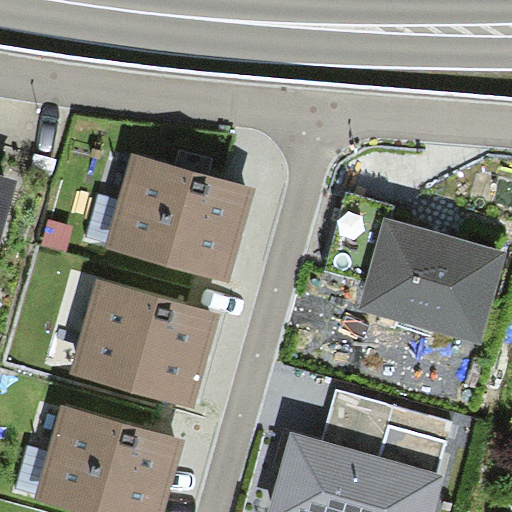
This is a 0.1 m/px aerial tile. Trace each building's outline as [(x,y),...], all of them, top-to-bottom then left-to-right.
[(245,185),(139,156),(115,244),(221,272),(245,185)] [(371,285),(390,218),(394,201),(350,189),(327,273),(371,285)] [(502,246),(390,218),(371,285),(364,306),(477,339),(502,246)] [(211,312),(102,282),(78,368),(187,398),(211,312)] [(68,407),(45,489),(126,511),(155,511),(176,437),(68,407)] [(423,511),(434,474),(293,435),(271,511),(423,511)]
